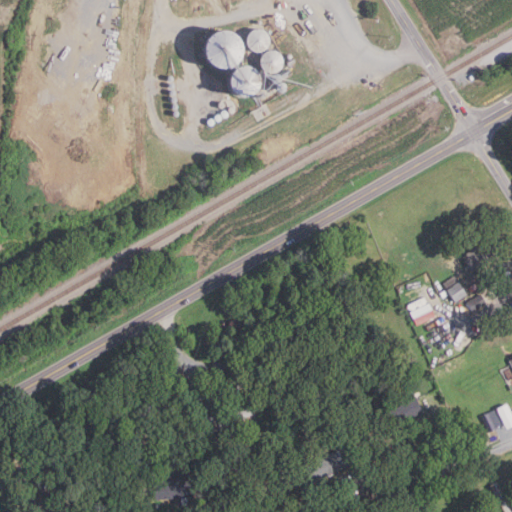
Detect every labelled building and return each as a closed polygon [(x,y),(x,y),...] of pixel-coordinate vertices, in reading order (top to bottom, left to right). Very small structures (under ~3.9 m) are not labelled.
[(248,43),(247,40),(248,36),(250,33),(253,31),(256,30),(261,29),(265,31),(268,34),(270,39),(269,44),(267,48),(263,51),(258,52),(254,51),(250,48),(248,43)] [(208,60),(205,55),(204,50),(205,44),(208,39),(212,35),(217,32),(223,31),(228,32),(234,34),(238,38),(241,43),(242,49),(242,55),(239,61),(235,65),(229,68),(223,69),(217,68),(212,65),(208,60)] [(17,47),(8,44),(11,32),(21,34),(17,47)] [(261,62),(262,67),(265,70),(270,72),(274,72),(279,70),(282,66),(283,60),(281,55),(277,52),(271,51),(267,52),(264,54),(262,58),(261,62)] [(229,85),(229,80),(231,76),(233,72),(238,69),(242,67),(248,68),(253,70),(257,74),(259,80),(258,85),(256,90),(252,94),(247,97),(243,97),(238,96),(234,93),(231,90),(229,85)] [(273,81),(274,83),(276,84),(279,83),(281,81),(282,79),(281,76),(278,74),(275,75),(272,77),(273,81)] [(278,91),(279,93),(282,94),(284,93),(286,92),(287,89),(286,87),(284,84),(280,85),(278,87),(278,91)] [(476,270),(475,267),(471,269),(464,257),(467,255),(466,253),(486,240),(487,242),(491,239),(497,249),(492,252),(496,258),(476,270)] [(456,303),(444,284),(455,276),(467,295),(456,303)] [(472,313),(466,303),(481,294),(487,304),(472,313)] [(444,350),(433,331),(446,322),(458,341),(444,350)] [(468,366),(440,379),(436,370),(464,357),(468,366)] [(393,426),(386,413),(408,403),(404,395),(413,391),(423,412),(393,426)] [(223,430),(219,422),(255,403),(260,411),(223,430)] [(511,426),(507,429),(497,409),(506,404),(511,414),(511,426)] [(207,436),(200,422),(214,415),(221,429),(207,436)] [(364,455),(358,457),(352,436),(357,435),(364,455)] [(312,482),(305,466),(346,446),(353,463),(312,482)] [(156,500),(154,483),(193,480),(194,497),(156,500)] [(511,511),(504,511),(490,485),(498,481),(501,487),(506,485),(510,491),(505,494),(511,507),(511,511)]
